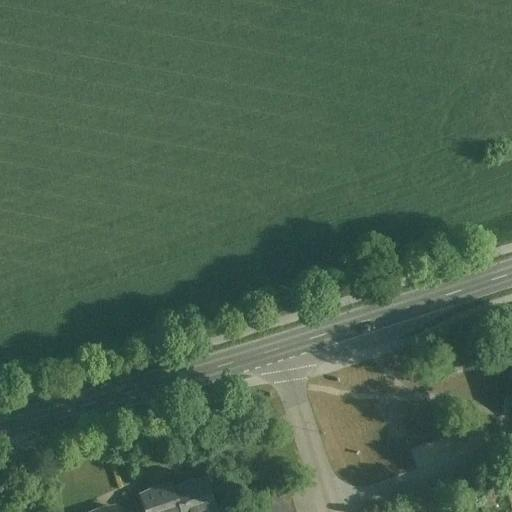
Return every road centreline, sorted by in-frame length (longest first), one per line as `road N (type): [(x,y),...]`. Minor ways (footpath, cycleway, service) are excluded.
road 1 (primary): [(0,429),(293,347)]
road 2 (primary): [(293,347),(511,275)]
road 3 (residential): [(293,347),(335,511)]
